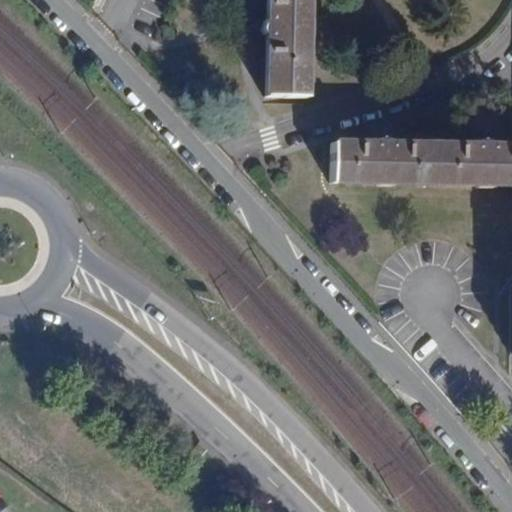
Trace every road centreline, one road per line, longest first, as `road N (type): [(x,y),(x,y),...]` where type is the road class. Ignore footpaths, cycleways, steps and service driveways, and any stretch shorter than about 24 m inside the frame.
road 1 (residential): [(203,155),(290,262),(473,455)]
road 2 (primary): [(367,511),(299,434),(209,354),(69,248)]
road 3 (residential): [(511,34),(480,65),(434,85),(203,155)]
road 4 (primary): [(50,296),(188,399),(303,511)]
road 5 (residential): [(96,43),(203,155)]
road 6 (residential): [(511,416),(437,326),(427,294)]
